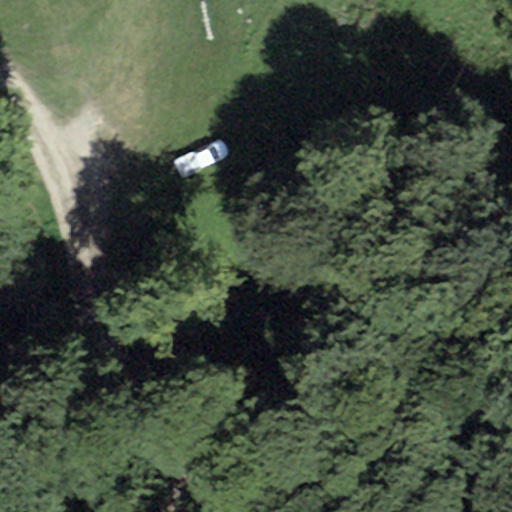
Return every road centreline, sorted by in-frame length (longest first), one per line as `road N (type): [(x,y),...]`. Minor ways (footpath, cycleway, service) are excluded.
road 1 (track): [(0,88),(44,152),(90,325)]
road 2 (track): [(90,325),(110,381),(187,511)]
